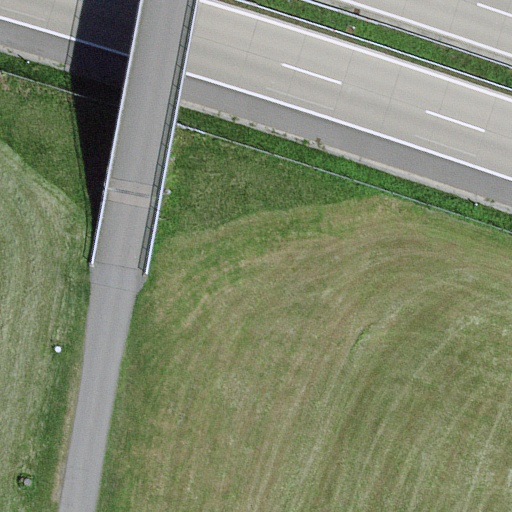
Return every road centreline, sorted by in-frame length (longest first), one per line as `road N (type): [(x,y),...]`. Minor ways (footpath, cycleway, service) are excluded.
road 1 (motorway): [(62,0),(511,142)]
road 2 (unclassified): [(72,511),(132,194)]
road 3 (unclassified): [(168,0),(132,194)]
